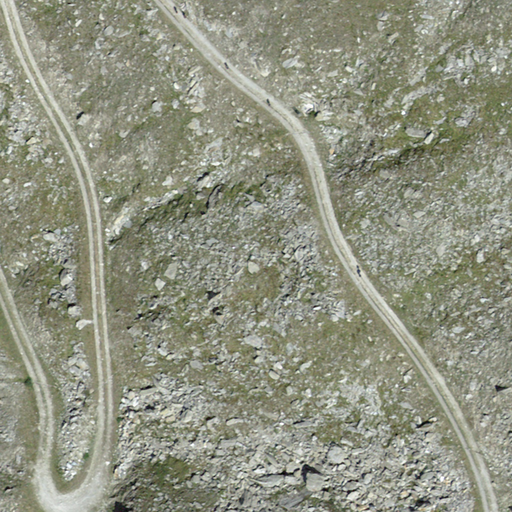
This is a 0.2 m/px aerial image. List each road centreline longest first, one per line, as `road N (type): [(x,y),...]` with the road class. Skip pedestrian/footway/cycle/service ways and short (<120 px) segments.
road 1 (track): [(0,281),(42,391),(43,487),(56,503),(72,503),(88,490),(105,406),(89,195),(4,0)]
road 2 (track): [(158,0),(303,141),(332,244),(419,360),(489,488),(491,511)]
